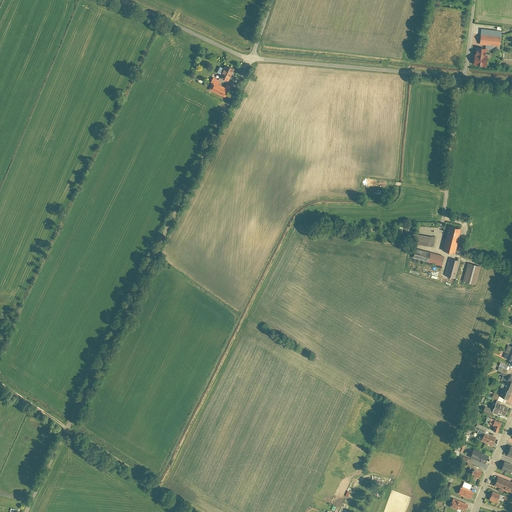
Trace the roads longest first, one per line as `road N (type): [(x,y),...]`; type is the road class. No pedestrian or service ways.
road 1 (residential): [(30,502),(250,58)]
road 2 (residential): [(250,58),(463,78)]
road 3 (track): [(457,77),(440,235)]
road 4 (residential): [(122,0),(250,58)]
